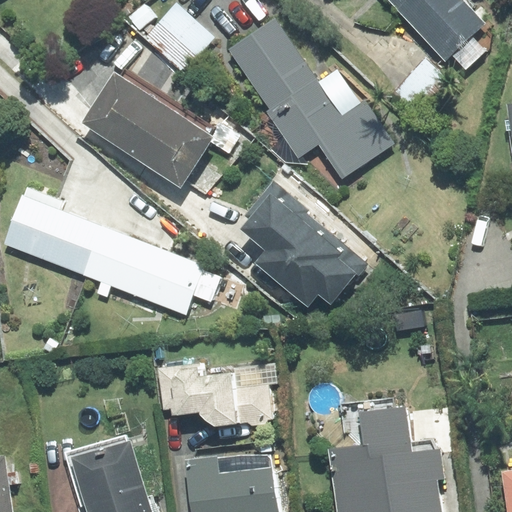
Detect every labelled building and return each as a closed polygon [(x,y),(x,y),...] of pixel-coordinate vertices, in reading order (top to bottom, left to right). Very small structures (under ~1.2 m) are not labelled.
[(389,0),(398,9),(407,0),(389,0)] [(473,35),(485,23),(463,0),(407,0),(398,9),(446,60),(452,54),(466,69),(486,50),(473,35)] [(177,4),(148,37),(184,69),(214,38),(177,4)] [(317,82),(274,19),(230,50),(271,109),(267,112),(298,156),(319,142),(343,177),(392,143),(364,103),(361,105),(336,69),(317,82)] [(453,82),(426,59),(396,93),(422,116),(453,82)] [(120,77),(114,74),(83,122),(181,185),(212,137),(208,135),(212,129),(123,71),(120,77)] [(309,210),(273,180),(245,214),(249,218),(240,229),(266,251),(256,263),(307,305),(318,293),(330,303),(356,271),(359,274),(367,264),(306,214),(309,210)] [(4,244),(83,274),(102,226),(62,210),(66,201),(27,186),(4,244)] [(193,296),(211,303),(222,277),(203,270),(205,266),(102,226),(83,274),(102,281),(98,293),(107,296),(111,285),(186,314),(193,296)] [(172,415),(199,412),(206,420),(215,426),(273,420),(269,384),(277,383),(275,364),(235,368),(235,373),(205,377),(204,364),(159,369),(164,410),(171,409),(172,415)] [(440,511),(437,479),(444,478),(440,449),(438,449),(430,440),(411,442),(406,406),(358,412),(363,445),(329,449),(336,511),(440,511)] [(125,438),(66,455),(83,511),(151,511),(130,440),(127,442),(125,438)] [(186,460),(193,511),(279,511),(270,456),(239,455),(186,460)] [(0,456),(0,511),(11,511),(9,485),(19,484),(18,472),(6,473),(4,456),(0,456)]
